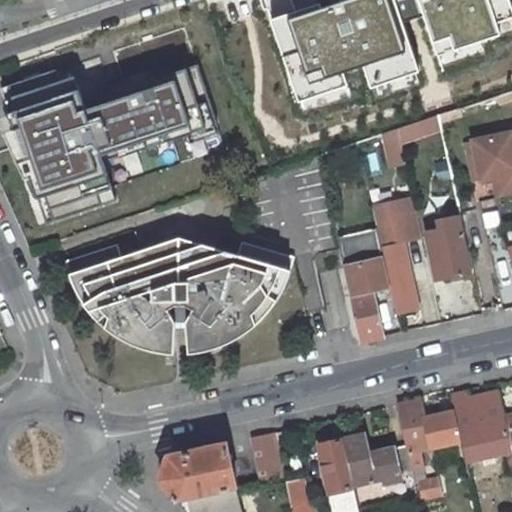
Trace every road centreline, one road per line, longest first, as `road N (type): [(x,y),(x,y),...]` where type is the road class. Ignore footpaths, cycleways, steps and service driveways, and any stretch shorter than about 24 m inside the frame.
road 1 (unclassified): [(90,442),(511,344)]
road 2 (unclassified): [(0,255),(44,352),(39,397)]
